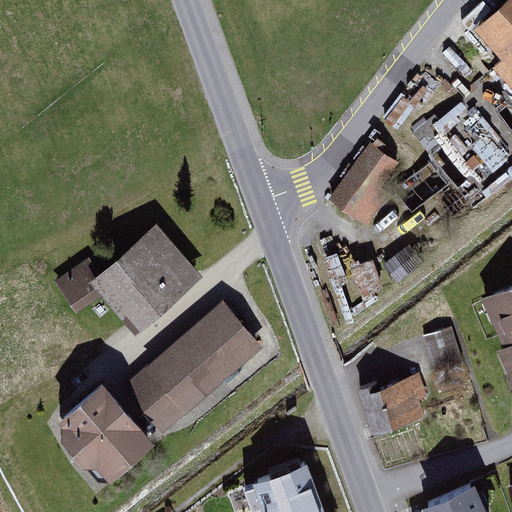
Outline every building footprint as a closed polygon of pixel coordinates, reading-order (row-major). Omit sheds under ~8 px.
[(511,0),(502,0),(474,28),(506,60),(494,71),(511,89),(511,0)] [(403,164),(369,143),(333,200),(367,221),(403,164)] [(201,275),(157,221),(101,267),(89,253),(55,280),(81,312),(107,291),(137,327),(201,275)] [(511,278),(481,293),(501,336),(494,340),(511,376),(511,278)] [(161,429),(262,341),(224,296),(122,384),(161,429)] [(424,327),(434,364),(464,355),(454,319),(424,327)] [(154,435),(102,371),(50,414),(101,477),(154,435)] [(414,371),(359,386),(373,432),(428,415),(414,371)] [(325,511),(304,451),(238,474),(251,511),(325,511)] [(488,511),(472,474),(416,498),(421,508),(412,511),(488,511)]
